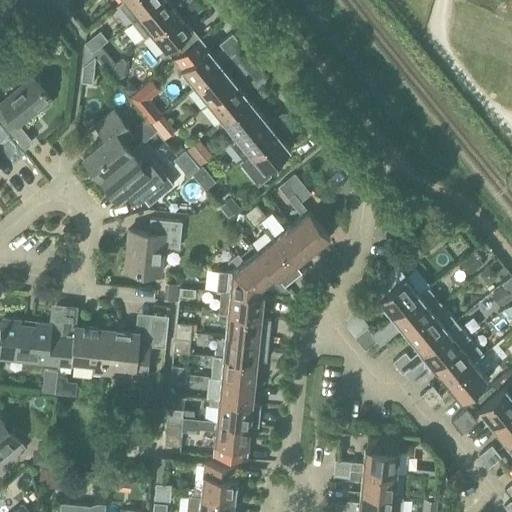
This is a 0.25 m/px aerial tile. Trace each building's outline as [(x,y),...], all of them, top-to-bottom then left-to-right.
[(130,20),(130,21),(156,0),(123,0),(122,1),(117,5),(130,20)] [(173,0),(170,3),(167,0),(156,0),(130,21),(144,38),(149,34),(191,0),(173,0)] [(206,0),(191,0),(149,34),(165,53),(175,44),(182,53),(184,52),(200,40),(185,22),(209,3),(206,0)] [(511,0),(467,0),(493,11),(485,29),(505,38),(511,21),(511,0)] [(190,63),(180,71),(193,88),(220,66),(220,65),(231,56),(232,56),(244,46),(239,40),(232,32),(220,42),(224,47),(213,57),(200,40),(184,52),(182,53),(190,63)] [(237,62),(249,52),(244,46),(232,56),(237,62)] [(95,55),(82,65),(81,81),(92,82),(95,55)] [(193,88),(207,104),(234,82),(220,66),(193,88)] [(254,84),(259,90),(272,80),(267,74),(254,84)] [(0,121),(6,129),(13,123),(18,129),(40,111),(42,113),(51,106),(49,103),(51,102),(33,79),(0,105),(0,121)] [(264,96),(277,86),(272,80),(259,90),(264,96)] [(248,99),(234,82),(207,104),(221,121),(248,99)] [(234,138),(262,116),(248,99),(221,121),(234,138)] [(286,123),(298,113),(294,107),(281,117),(286,123)] [(298,113),(286,123),(291,129),(304,120),(298,113)] [(99,178),(131,152),(124,144),(132,137),(114,116),(96,132),(103,141),(82,158),(99,178)] [(244,158),(275,133),(286,123),(281,117),(279,119),(275,119),(268,124),(262,116),(234,138),(230,142),(244,158)] [(168,121),(157,130),(164,139),(175,130),(168,121)] [(275,133),(238,162),(258,185),(272,173),(268,169),(290,151),(275,133)] [(131,152),(99,178),(118,202),(136,188),(143,197),(148,203),(179,178),(153,145),(136,159),(131,152)] [(188,176),(199,167),(185,149),(174,159),(188,176)] [(311,193),(295,172),(279,185),(288,198),(294,193),(301,201),(311,193)] [(251,207),(251,208),(261,220),(267,215),(257,203),(251,207)] [(254,226),(261,220),(251,208),(245,213),(254,226)] [(307,212),(291,225),(314,252),(329,239),(307,212)] [(149,235),(129,233),(124,273),(160,277),(164,245),(180,246),(182,220),(151,217),(149,235)] [(275,238),(298,266),(314,252),(291,225),(275,238)] [(270,242),(257,252),(280,280),(281,279),(285,284),(301,271),(301,272),(302,271),(297,266),(298,266),(275,238),(270,242)] [(238,253),(235,256),(242,265),(260,287),(263,288),(272,280),(280,290),(287,291),(289,289),(285,284),(281,279),(280,280),(257,252),(245,262),(238,253)] [(215,291),(222,292),(228,293),(259,296),(260,290),(263,288),(260,287),(242,265),(235,256),(232,258),(239,267),(234,271),(217,270),(215,291)] [(404,276),(395,264),(366,287),(390,316),(417,294),(403,277),(404,276)] [(160,297),(173,297),(173,280),(161,280),(160,297)] [(180,286),(179,294),(195,296),(196,288),(180,286)] [(390,316),(371,331),(372,332),(378,340),(380,342),(379,343),(380,344),(397,329),(396,327),(397,326),(405,335),(441,305),(426,287),(417,294),(390,316)] [(219,318),(225,319),(226,314),(261,318),(263,298),(259,297),(259,296),(228,293),(222,292),(219,318)] [(511,297),(497,308),(510,326),(511,324),(511,297)] [(417,350),(453,321),(441,305),(405,335),(417,350)] [(225,319),(224,335),(259,339),(267,340),(269,319),(261,318),(226,314),(225,319)] [(165,349),(169,317),(152,315),(150,337),(106,332),(102,371),(114,372),(114,368),(135,370),(134,374),(146,375),(149,347),(165,349)] [(26,363),(58,366),(62,338),(49,337),(50,327),(36,325),(35,328),(22,326),(21,323),(2,321),(1,330),(0,330),(0,336),(1,337),(0,344),(0,354),(27,358),(26,363)] [(176,331),(191,332),(192,323),(177,321),(176,331)] [(431,367),(467,337),(453,321),(417,350),(409,356),(397,366),(403,373),(423,357),(431,367)] [(367,326),(355,336),(359,341),(371,331),(367,326)] [(93,370),(102,371),(106,332),(63,328),(62,338),(58,366),(71,368),(72,364),(93,366),(93,370)] [(176,331),(175,337),(191,339),(191,332),(176,331)] [(371,331),(359,341),(366,350),(378,340),(372,332),(371,331)] [(216,349),(215,357),(221,357),(257,361),(265,362),(267,340),(259,339),(224,335),(222,349),(216,349)] [(445,384),(472,362),(481,355),(467,337),(431,367),(445,384)] [(397,366),(409,356),(405,351),(393,361),(397,366)] [(210,377),(219,378),(254,382),(257,361),(221,357),(215,357),(212,356),(210,377)] [(472,362),(445,384),(460,403),(487,381),(472,362)] [(171,374),(187,375),(188,366),(172,364),(171,374)] [(186,382),(187,375),(171,374),(170,380),(186,382)] [(217,400),(252,404),(254,382),(219,378),(217,394),(217,400)] [(490,428),(511,409),(511,382),(477,412),(490,428)] [(425,400),(437,390),(433,384),(420,394),(425,400)] [(437,390),(425,400),(430,406),(443,397),(437,390)] [(216,407),(215,421),(250,425),(257,426),(260,405),(252,404),(217,400),(209,400),(208,406),(216,407)] [(167,416),(183,418),(183,409),(168,407),(167,416)] [(504,445),(511,438),(511,409),(490,428),(504,445)] [(165,432),(166,432),(181,434),(183,418),(167,416),(165,432)] [(457,426),(462,432),(474,422),(469,416),(457,426)] [(0,459),(20,444),(0,420),(0,459)] [(203,420),(202,429),(214,430),(212,442),(211,454),(227,455),(246,457),(247,450),(250,425),(215,421),(203,420)] [(166,432),(165,443),(181,445),(182,434),(181,434),(166,432)] [(351,461),(350,468),(361,470),(396,473),(405,474),(407,454),(398,453),(396,453),(397,442),(367,438),(366,450),(363,450),(362,462),(351,461)] [(484,461),(497,451),(492,444),(480,454),(484,461)] [(497,451),(484,461),(489,467),(502,456),(497,451)] [(335,459),(335,467),(350,468),(351,461),(335,459)] [(193,488),(192,496),(198,497),(234,500),(237,469),(201,466),(199,488),(193,488)] [(335,467),(334,475),(349,476),(350,468),(335,467)] [(359,491),(394,495),(396,473),(361,470),(359,491)] [(130,490),(132,476),(108,473),(107,488),(130,490)] [(155,492),(171,494),(172,484),(156,483),(155,492)] [(400,511),(401,495),(394,495),(359,491),(358,501),(347,500),(347,504),(331,502),(330,510),(351,511),(400,511)] [(187,511),(232,511),(234,500),(198,497),(192,496),(188,496),(187,511)] [(103,511),(105,503),(96,502),(91,505),(61,502),(60,511),(103,511)]
